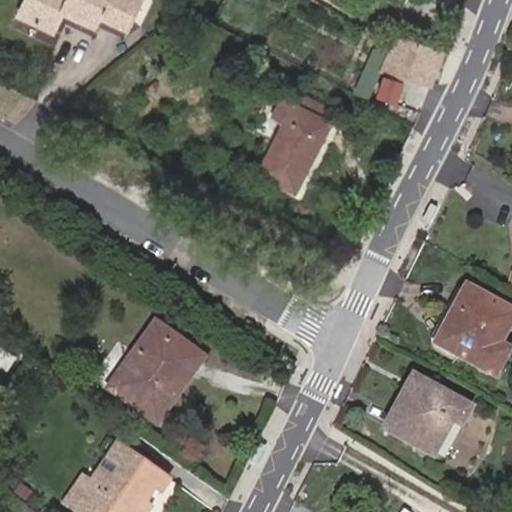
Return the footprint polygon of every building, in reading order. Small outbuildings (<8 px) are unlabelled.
[(77,9),(75,14),(100,25),(104,17),(132,30),(146,0),(145,0),(27,0),(22,14),(58,31),(68,10),(70,6),(77,9)] [(68,10),(75,14),(77,9),(70,6),(68,10)] [(406,63),(402,75),(430,84),(441,51),(393,36),(388,51),(387,55),(406,63)] [(387,55),(383,68),(402,75),(406,63),(387,55)] [(292,95),(298,83),(281,74),(275,86),(283,90),(270,117),(275,118),(287,124),(287,126),(261,176),(298,194),(335,121),(292,95)] [(509,350),(499,345),(511,320),(511,311),(496,303),(493,308),(463,292),(435,345),(494,377),(509,350)] [(233,318),(218,309),(210,323),(224,332),(233,318)] [(157,423),(204,358),(155,323),(108,389),(157,423)] [(0,368),(4,372),(15,357),(2,348),(0,351),(0,368)] [(415,398),(423,382),(413,376),(404,392),(415,398)] [(460,427),(471,408),(423,382),(415,398),(404,392),(384,430),(432,457),(452,422),(460,427)] [(160,495),(170,480),(117,444),(90,482),(82,477),(63,504),(75,511),(147,511),(152,505),(147,502),(154,491),(160,495)] [(37,511),(17,497),(6,511),(37,511)]
